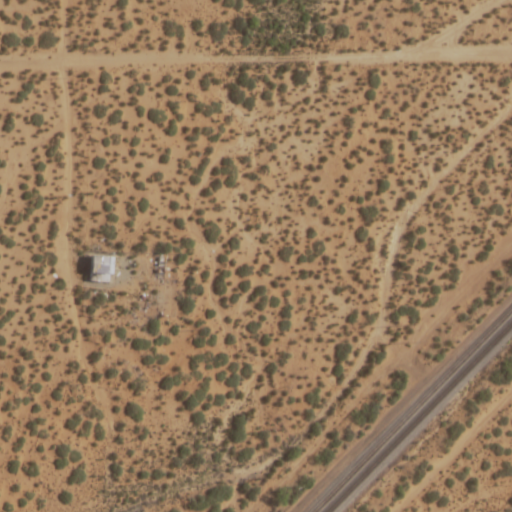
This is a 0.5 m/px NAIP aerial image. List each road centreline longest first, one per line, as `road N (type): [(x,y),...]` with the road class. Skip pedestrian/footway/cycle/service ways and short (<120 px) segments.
road 1 (track): [(511,116),(375,314),(151,476),(126,511)]
road 2 (track): [(511,48),(0,61)]
road 3 (residential): [(63,0),(70,301)]
